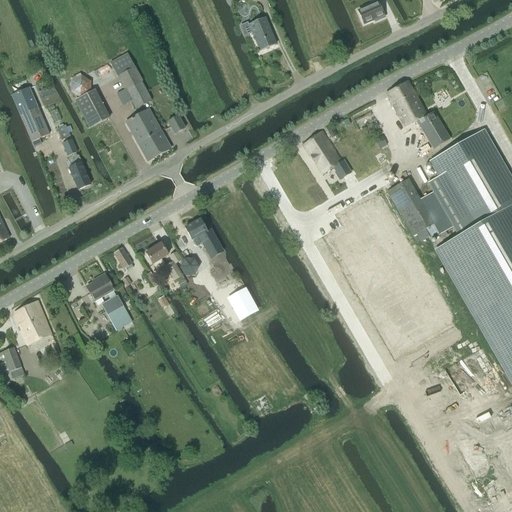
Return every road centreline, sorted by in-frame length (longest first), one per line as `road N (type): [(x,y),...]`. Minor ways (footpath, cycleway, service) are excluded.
road 1 (tertiary): [(188,201),(511,22)]
road 2 (unclassified): [(167,164),(469,0)]
road 3 (tertiary): [(0,307),(188,201)]
road 4 (unclassified): [(0,260),(167,164)]
